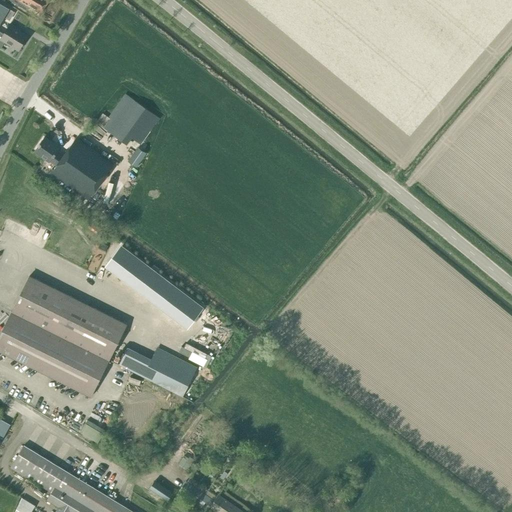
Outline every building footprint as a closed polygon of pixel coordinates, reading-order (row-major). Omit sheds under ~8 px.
[(6,0),(26,12),(29,6),(41,13),(48,0),(6,0)] [(3,34),(0,32),(0,22),(9,9),(0,3),(0,47),(0,48),(4,42),(18,50),(27,36),(15,29),(16,27),(10,24),(3,34)] [(159,118),(125,94),(108,117),(103,113),(96,122),(126,144),(132,137),(141,143),(159,118)] [(63,156),(57,151),(60,147),(44,136),(34,151),(49,162),(50,161),(56,165),(51,173),(88,199),(113,164),(76,138),(63,156)] [(136,167),(146,153),(138,147),(128,161),(136,167)] [(121,248),(106,268),(186,328),(201,308),(121,248)] [(56,334),(74,298),(29,276),(11,312),(56,334)] [(75,344),(94,308),(74,298),(56,334),(75,344)] [(75,344),(109,361),(127,325),(94,308),(75,344)] [(75,344),(56,334),(11,312),(0,334),(0,351),(91,397),(109,361),(75,344)] [(209,359),(221,347),(215,341),(203,353),(209,359)] [(197,362),(156,345),(153,354),(127,343),(118,364),(185,392),(197,362)] [(81,432),(100,438),(104,427),(85,420),(81,432)] [(85,511),(98,490),(24,445),(10,467),(49,491),(47,493),(50,494),(47,500),(58,507),(56,510),(58,511),(85,511)] [(187,470),(196,456),(187,450),(178,464),(187,470)] [(168,500),(172,493),(154,481),(150,488),(168,500)] [(215,501),(185,481),(178,491),(201,507),(205,502),(211,506),(210,507),(217,511),(242,511),(219,495),(215,501)] [(133,511),(98,490),(85,511),(133,511)] [(31,511),(35,505),(22,497),(14,511),(31,511)]
